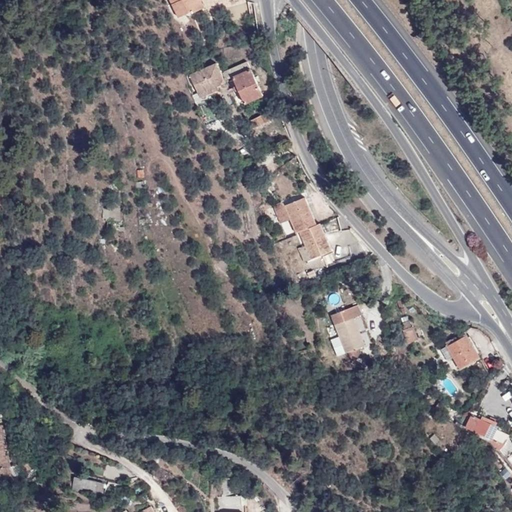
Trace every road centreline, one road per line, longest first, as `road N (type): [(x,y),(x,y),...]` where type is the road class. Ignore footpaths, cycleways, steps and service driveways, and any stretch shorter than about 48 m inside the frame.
road 1 (unclassified): [(267,13),(277,79),(319,176),(406,277),(462,312)]
road 2 (unclassified): [(490,295),(395,131),(295,0)]
road 3 (motorway): [(324,0),(511,258)]
road 4 (motorway): [(511,205),(361,0)]
road 5 (residential): [(75,428),(246,462),(299,511)]
road 6 (primary): [(307,0),(327,102),(378,194)]
road 7 (primary): [(378,194),(470,297)]
road 8 (primary): [(472,276),(378,194)]
